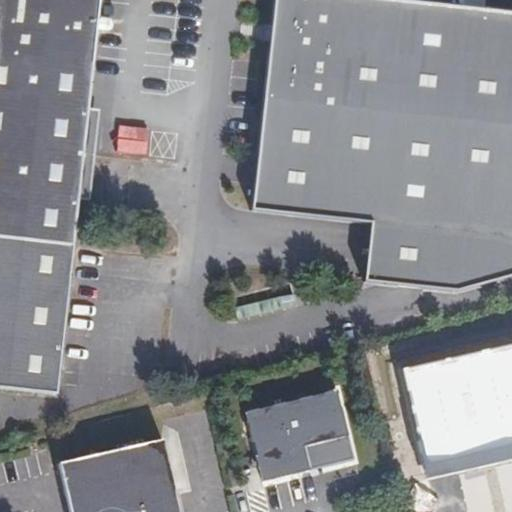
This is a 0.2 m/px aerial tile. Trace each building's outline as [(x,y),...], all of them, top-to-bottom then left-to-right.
[(100,0),(0,0),(0,375),(59,382),(80,188),(90,97),(100,0)] [(511,17),(355,0),(276,0),(252,215),(371,228),(365,286),(457,296),(511,282),(511,17)] [(100,110),(90,97),(80,188),(90,201),(100,110)] [(338,393),(246,413),(261,483),(353,463),(338,393)] [(182,511),(167,446),(65,471),(74,511),(182,511)]
